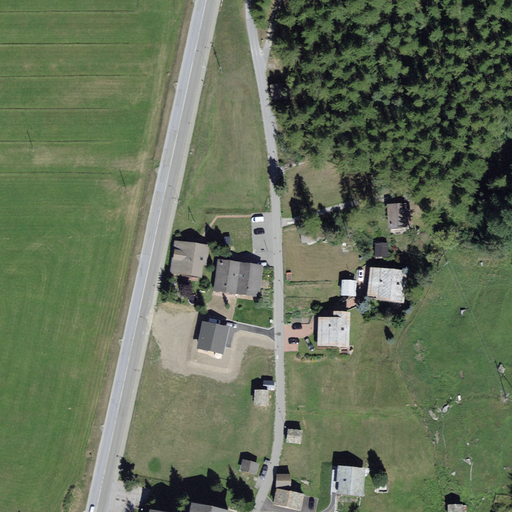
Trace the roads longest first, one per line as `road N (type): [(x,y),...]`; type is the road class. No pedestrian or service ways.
road 1 (secondary): [(205,0),(95,511)]
road 2 (residential): [(255,511),(276,456),(278,289),(249,0)]
